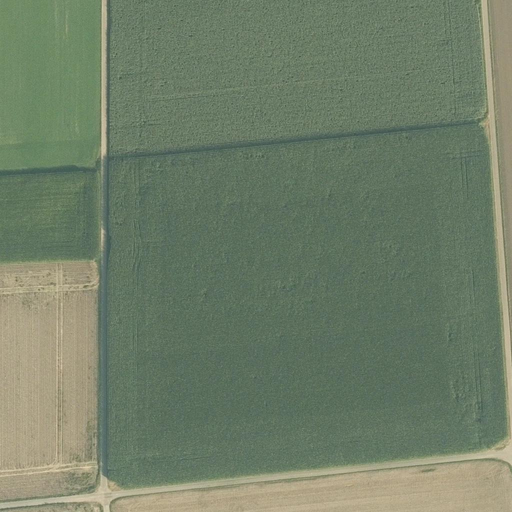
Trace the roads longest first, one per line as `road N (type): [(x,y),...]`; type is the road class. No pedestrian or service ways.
road 1 (track): [(0,506),(511,453)]
road 2 (track): [(104,0),(104,511)]
road 3 (track): [(483,0),(511,412)]
